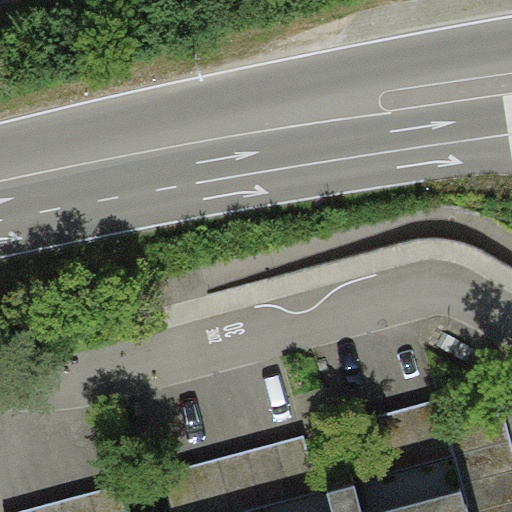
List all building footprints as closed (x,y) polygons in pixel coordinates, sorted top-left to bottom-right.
[(447,455),(432,401),(340,427),(355,480),(447,455)] [(511,511),(511,448),(503,415),(450,429),(472,511),(511,511)] [(247,511),(318,493),(302,435),(162,473),(172,511),(247,511)] [(124,511),(117,485),(16,511),(124,511)] [(465,511),(460,492),(381,511),(362,511),(355,485),(327,493),(332,511),(465,511)]
